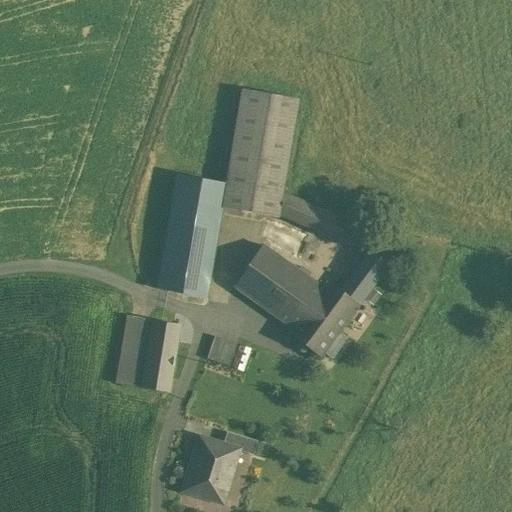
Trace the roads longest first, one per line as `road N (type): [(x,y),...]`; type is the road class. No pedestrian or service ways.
road 1 (track): [(158,511),(161,462),(207,313),(80,267),(0,269)]
road 2 (track): [(207,313),(247,233),(272,230),(329,260)]
